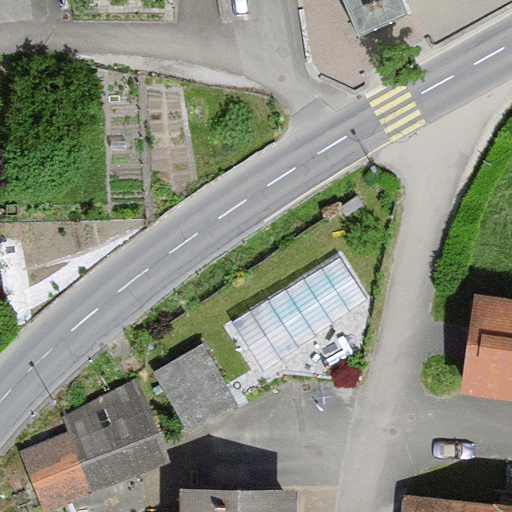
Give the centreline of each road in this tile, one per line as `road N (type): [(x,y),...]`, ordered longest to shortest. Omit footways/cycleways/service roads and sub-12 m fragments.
road 1 (tertiary): [(0,421),(47,362),(180,244),(360,124)]
road 2 (residential): [(478,62),(370,511)]
road 3 (residential): [(360,124),(256,51),(70,36),(0,42)]
road 4 (tertiary): [(360,124),(478,62)]
